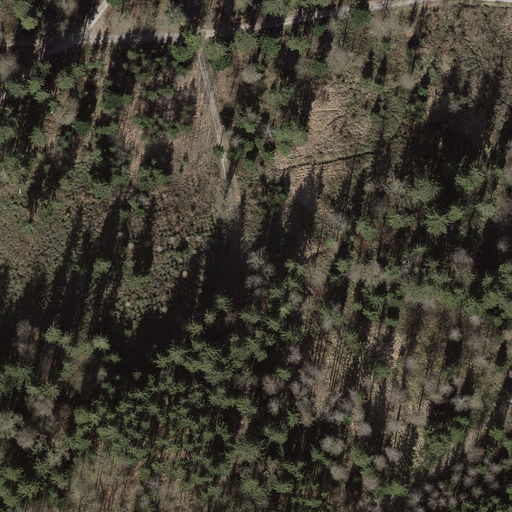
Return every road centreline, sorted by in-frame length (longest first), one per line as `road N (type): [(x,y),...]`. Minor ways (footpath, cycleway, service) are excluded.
road 1 (track): [(185,0),(235,223),(241,422),(234,457),(206,511)]
road 2 (track): [(406,0),(195,35),(0,46)]
road 3 (track): [(393,511),(511,400)]
road 4 (track): [(109,0),(0,99)]
